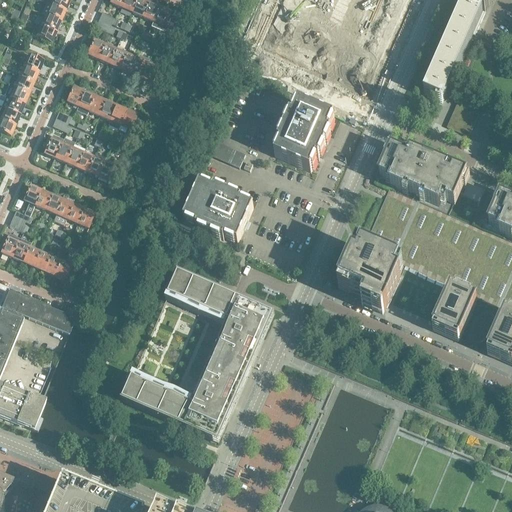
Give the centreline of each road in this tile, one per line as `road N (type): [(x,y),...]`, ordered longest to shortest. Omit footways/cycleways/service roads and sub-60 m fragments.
road 1 (residential): [(209,511),(304,292)]
road 2 (residential): [(511,385),(304,292)]
road 3 (residential): [(178,511),(0,440)]
road 4 (residential): [(304,292),(379,122)]
road 5 (residential): [(511,179),(379,122)]
road 6 (residential): [(379,122),(432,0)]
